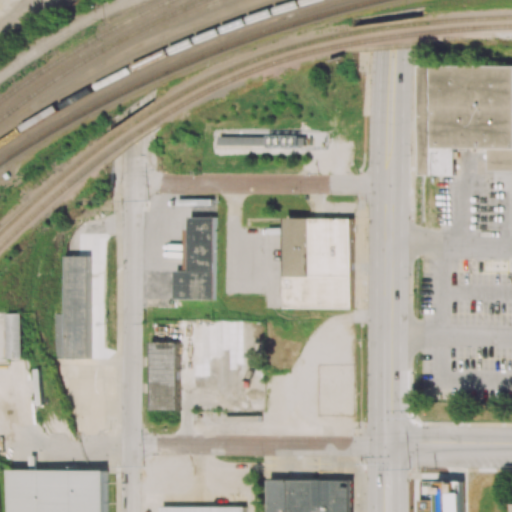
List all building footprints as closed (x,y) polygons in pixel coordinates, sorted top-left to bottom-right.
[(88,1),(87,0),(77,0),(71,4),(75,11),(88,1)] [(422,175),(457,175),(458,148),(491,148),(490,170),(511,170),(511,148),(511,65),(423,65),(422,175)] [(218,137),(306,137),(305,145),(218,145),(218,137)] [(175,299),(216,300),(217,217),(187,216),(186,270),(176,270),(175,299)] [(352,309),(354,219),(287,218),(286,308),(352,309)] [(90,356),(90,256),(64,256),(65,313),(54,313),(54,356),(90,356)] [(23,313),(8,313),(9,358),(24,358),(23,313)] [(319,414),(352,414),(353,344),(345,344),(345,338),(338,338),(337,344),(327,343),(326,383),(319,383),(319,414)] [(152,409),(179,409),(180,342),(153,342),(152,409)] [(8,511),(107,511),(108,471),(9,470),(8,511)] [(419,511),(481,511),(482,475),(464,475),(464,481),(438,481),(438,487),(420,487),(419,511)] [(269,511),(352,511),(353,480),(270,479),(269,511)]
